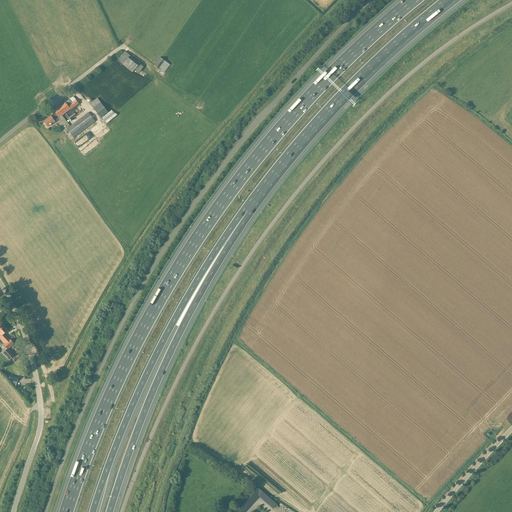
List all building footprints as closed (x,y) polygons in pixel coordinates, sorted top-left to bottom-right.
[(117,60),(133,72),(134,70),(138,73),(144,66),(124,51),(117,60)] [(170,65),(160,57),(154,66),(164,73),(170,65)] [(93,109),(101,103),(97,98),(90,104),(91,106),(93,109)] [(68,106),(65,102),(54,111),(55,113),(50,116),(43,121),(48,127),(59,119),(73,138),(95,121),(88,113),(70,126),(62,116),(70,109),(71,110),(79,104),(76,100),(68,106)] [(102,117),(107,124),(117,115),(112,109),(102,117)] [(8,349),(13,344),(14,344),(9,339),(9,340),(4,334),(8,329),(3,324),(0,326),(0,338),(4,343),(3,345),(7,349),(3,353),(9,360),(14,355),(8,349)] [(258,487),(235,511),(243,511),(258,496),(261,499),(260,501),(266,506),(268,504),(272,508),(277,504),(258,487)]
